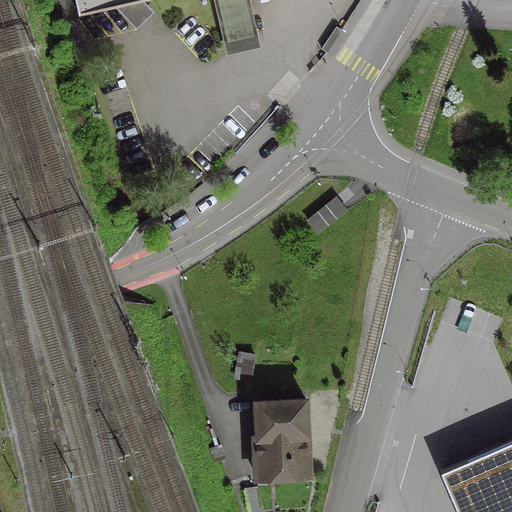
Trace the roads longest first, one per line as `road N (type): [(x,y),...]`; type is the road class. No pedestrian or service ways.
road 1 (unclassified): [(0,317),(190,240),(249,199),(320,127)]
road 2 (unclassified): [(438,193),(348,511)]
road 3 (unclassified): [(320,127),(402,0)]
road 4 (unclassified): [(320,127),(438,193)]
